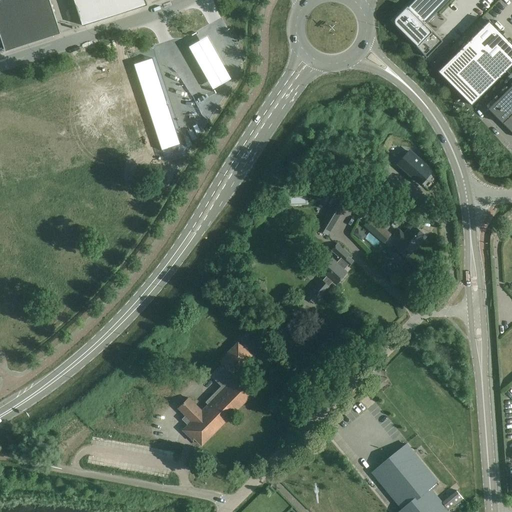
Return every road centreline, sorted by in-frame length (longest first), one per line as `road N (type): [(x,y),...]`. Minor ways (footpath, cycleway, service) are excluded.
road 1 (secondary): [(0,421),(135,313),(320,63)]
road 2 (secondary): [(300,49),(139,294),(72,360),(0,411)]
road 3 (residential): [(232,501),(426,313),(469,309)]
road 4 (residential): [(232,501),(30,462)]
road 5 (unclassified): [(0,63),(185,0)]
road 6 (unclassified): [(468,200),(442,132),(396,77)]
road 7 (unclassified): [(491,511),(483,388)]
